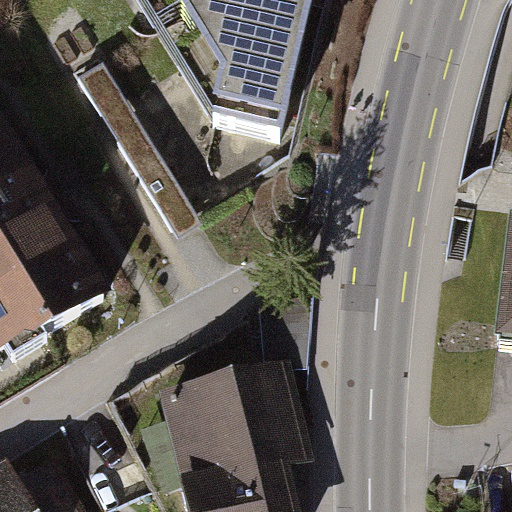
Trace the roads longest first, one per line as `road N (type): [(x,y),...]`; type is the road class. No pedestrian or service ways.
road 1 (secondary): [(439,0),(386,237),(371,511)]
road 2 (residential): [(261,274),(0,444)]
